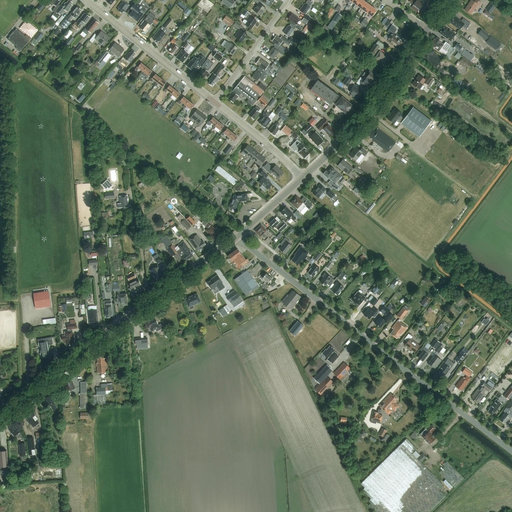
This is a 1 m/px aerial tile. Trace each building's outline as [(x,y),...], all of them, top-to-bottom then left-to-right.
[(56,11),(53,15),(57,19),(60,15),(64,10),(67,12),(71,7),(70,6),(72,3),(69,0),(66,3),(62,7),(61,5),(57,9),(56,11)] [(137,22),(143,14),(147,9),(140,4),(142,0),(137,0),(131,9),(132,10),(129,15),(137,22)] [(366,3),(362,0),(360,0),(356,5),(355,4),(353,8),(355,9),(357,6),(359,7),(358,8),(359,9),(360,8),(361,9),(366,3)] [(426,6),(417,0),(407,0),(412,3),(413,2),(414,3),(412,5),(418,10),(419,9),(422,12),(426,6)] [(481,3),(476,0),(475,0),(474,2),(471,0),(464,10),(471,15),(478,5),(479,6),(481,3)] [(123,12),(124,12),(129,5),(123,1),(118,8),(119,9),(118,10),(121,13),(123,12)] [(37,8),(41,12),(46,5),(42,2),(37,8)] [(309,7),(311,5),(306,2),(305,4),(304,4),(299,11),(305,14),(310,7),(309,7)] [(491,13),(496,6),(495,5),(491,2),(486,10),(491,13)] [(258,3),(258,4),(253,11),(260,16),(266,8),(258,3)] [(362,10),(365,12),(366,13),(371,6),(366,3),(361,9),(360,8),(359,9),(358,11),(360,13),(362,10)] [(376,10),(371,6),(366,13),(365,12),(363,15),(365,17),(367,13),(371,16),(376,10)] [(74,9),(70,14),(67,18),(66,17),(60,25),(65,29),(71,23),(69,21),(72,16),(75,19),(80,12),(80,11),(81,10),(77,7),(75,10),(74,9)] [(325,16),(329,18),(335,10),(331,7),(325,16)] [(188,8),(184,13),(188,16),(192,11),(188,8)] [(246,17),(250,13),(244,9),(241,14),(246,17)] [(83,22),(85,23),(90,17),(85,13),(80,19),(79,19),(76,23),(75,22),(72,26),(78,30),(81,26),(80,26),(83,22)] [(295,27),(300,31),(302,28),(297,24),(296,25),(295,24),(298,18),(291,13),(288,19),(292,22),(290,24),(295,27)] [(333,20),(331,22),(335,25),(336,23),(337,23),(342,16),(337,13),(332,20),(333,20)] [(59,24),(65,18),(62,16),(57,22),(59,24)] [(140,28),(145,32),(153,22),(156,25),(156,24),(153,21),(154,21),(147,16),(144,20),(145,21),(140,28)] [(222,21),(230,27),(234,21),(226,16),(222,21)] [(243,22),(244,23),(244,24),(251,29),(256,22),(249,16),(246,20),(245,19),(244,20),(243,21),(243,22)] [(463,26),(467,29),(471,24),(463,19),(462,21),(455,16),(451,23),(460,30),(463,26)] [(166,28),(172,20),(168,17),(161,25),(162,25),(165,27),(166,28)] [(364,19),(360,24),(365,28),(369,23),(364,19)] [(96,27),(96,26),(98,23),(93,20),(86,29),(85,28),(83,31),(87,34),(89,31),(91,33),(93,30),(94,30),(96,27)] [(295,27),(290,24),(289,26),(288,26),(283,33),(289,37),(294,30),(293,29),(295,27)] [(387,33),(391,36),(389,38),(385,35),(383,38),(393,45),(393,44),(398,48),(399,47),(401,45),(400,45),(401,44),(402,44),(403,42),(403,41),(398,37),(399,36),(394,33),(396,29),(392,26),(387,33)] [(445,26),(440,33),(451,41),(456,34),(445,26)] [(367,28),(365,30),(372,35),(375,30),(370,27),(368,29),(367,28)] [(20,52),(31,38),(27,35),(26,36),(16,29),(14,32),(13,31),(9,36),(10,36),(7,39),(16,47),(15,48),(20,52)] [(165,33),(160,29),(153,37),(154,38),(153,39),(157,42),(158,41),(159,42),(165,33)] [(240,29),(239,30),(234,37),(242,42),(247,35),(240,29)] [(489,35),(481,29),(478,35),(486,41),(489,35)] [(64,36),(67,39),(73,32),(70,30),(64,36)] [(39,31),(34,38),(38,42),(44,35),(39,31)] [(110,38),(101,31),(97,36),(95,34),(90,41),(92,43),(95,39),(104,46),(110,38)] [(182,40),(184,42),(190,35),(187,33),(182,40)] [(282,46),(285,43),(290,47),(293,44),(288,40),(282,36),(280,39),(276,36),(272,41),(275,43),(273,46),(274,46),(283,53),(286,49),(282,46)] [(178,39),(175,37),(170,42),(173,44),(168,51),(173,55),(176,50),(178,48),(174,45),(177,41),(178,39)] [(447,53),(448,52),(451,54),(455,49),(446,42),(444,45),(441,43),(441,42),(436,38),(435,40),(434,39),(430,43),(435,47),(434,48),(439,52),(441,48),(447,53)] [(182,62),(188,55),(191,51),(188,49),(191,46),(186,41),(182,46),(185,48),(183,50),(182,50),(176,57),(182,62)] [(226,41),(223,46),(226,49),(225,50),(232,55),(238,48),(230,43),(229,44),(226,41)] [(111,51),(110,53),(113,55),(114,53),(119,57),(124,50),(115,43),(110,50),(111,51)] [(457,43),(453,48),(458,52),(462,47),(457,43)] [(76,56),(84,47),(81,44),(80,44),(76,49),(76,50),(75,48),(74,48),(71,52),(72,53),(76,56)] [(374,54),(379,47),(374,44),(370,51),(374,54)] [(273,59),(278,52),(282,55),(283,53),(274,46),(273,48),(268,55),(273,59)] [(105,50),(95,63),(97,65),(98,66),(100,63),(103,59),(108,53),(105,50)] [(437,57),(437,56),(434,54),(432,52),(429,50),(424,57),(428,60),(432,63),(431,64),(435,67),(441,60),(437,57)] [(134,57),(134,56),(136,53),(132,51),(130,53),(129,52),(124,59),(130,63),(134,57)] [(379,51),(375,58),(380,62),(385,66),(391,59),(385,55),(379,51)] [(222,56),(223,55),(222,55),(219,52),(218,53),(217,52),(213,57),(219,62),(223,57),(222,56)] [(202,55),(201,56),(200,55),(197,59),(194,57),(187,66),(193,71),(198,64),(200,66),(205,59),(206,58),(202,55)] [(125,59),(122,57),(118,63),(124,68),(127,64),(123,61),(125,59)] [(259,69),(267,75),(272,68),(276,71),(275,72),(278,74),(281,69),(273,64),(271,67),(269,65),(260,58),(256,63),(259,66),(257,68),(258,69),(259,69)] [(462,58),(459,62),(469,69),(472,65),(462,58)] [(100,63),(98,66),(101,68),(106,62),(103,59),(100,63)] [(209,72),(209,71),(214,65),(208,60),(201,68),(202,69),(198,75),(204,79),(209,72)] [(284,66),(276,60),(275,60),(274,63),(281,68),(282,69),(284,66)] [(215,63),(210,70),(213,72),(220,63),(217,61),(216,61),(214,63),(215,63)] [(137,67),(135,69),(137,70),(139,68),(142,71),(143,72),(147,67),(141,63),(138,67),(137,67)] [(217,73),(221,68),(222,69),(224,67),(221,64),(213,73),(214,74),(210,80),(211,81),(209,83),(212,86),(215,82),(216,83),(220,78),(219,77),(220,76),(217,73)] [(142,71),(141,73),(147,78),(152,72),(147,67),(143,72),(142,71)] [(267,75),(259,69),(258,69),(257,71),(257,70),(251,77),(257,81),(259,78),(263,81),(267,75)] [(370,72),(368,75),(364,72),(362,75),(373,82),(377,77),(373,75),(375,73),(370,69),(369,71),(370,72)] [(500,83),(503,79),(493,72),(490,75),(500,83)] [(153,79),(156,82),(157,83),(161,79),(155,74),(152,78),(151,78),(149,80),(151,81),(153,79)] [(373,82),(362,75),(361,77),(364,80),(362,83),(361,82),(359,84),(364,88),(366,85),(369,88),(373,82)] [(245,76),(241,80),(232,92),(233,92),(228,99),(233,103),(238,96),(239,97),(241,93),(248,99),(246,102),(250,106),(251,105),(259,94),(260,95),(264,91),(257,86),(245,76)] [(424,83),(428,86),(433,79),(428,76),(425,79),(419,76),(413,85),(420,89),(424,83)] [(347,86),(351,80),(347,77),(343,83),(347,86)] [(451,83),(459,88),(463,83),(456,77),(451,83)] [(62,82),(58,79),(54,85),(58,88),(62,82)] [(157,83),(156,82),(155,84),(157,86),(158,84),(163,87),(166,83),(161,79),(157,83)] [(353,108),(351,107),(351,106),(341,98),(338,95),(337,94),(318,80),(311,90),(325,100),(325,101),(330,105),(333,101),(337,104),(336,104),(340,108),(339,109),(342,111),(343,110),(346,113),(347,113),(348,113),(349,113),(349,112),(351,111),(352,111),(353,110),(353,109),(353,108)] [(257,86),(264,91),(266,88),(260,83),(257,86)] [(287,84),(285,87),(293,93),(295,90),(287,84)] [(358,98),(362,92),(357,88),(354,85),(349,92),(352,93),(350,95),(353,98),(355,95),(358,98)] [(171,94),(175,90),(169,86),(166,90),(165,89),(164,91),(165,93),(167,91),(171,94)] [(180,94),(175,90),(171,94),(169,95),(171,97),(172,95),(177,98),(180,94)] [(259,94),(251,105),(252,106),(261,96),(260,95),(259,94)] [(270,99),(263,94),(257,101),(264,107),(270,99)] [(185,105),(189,101),(183,97),(180,101),(179,100),(178,102),(180,104),(181,102),(185,105)] [(173,101),(168,108),(170,110),(176,103),(173,101)] [(194,105),(189,101),(185,105),(183,107),(185,108),(186,106),(191,110),(194,105)] [(260,109),(256,107),(255,109),(254,109),(249,115),(254,119),(259,113),(258,112),(260,109)] [(283,111),(279,107),(275,113),(278,116),(282,112),(283,111)] [(402,114),(395,109),(387,119),(394,124),(397,120),(401,123),(419,137),(431,121),(413,107),(404,119),(400,116),(402,114)] [(195,122),(202,114),(197,110),(190,119),(192,121),(193,120),(195,122)] [(259,122),(262,125),(265,127),(269,123),(270,123),(272,120),(271,120),(274,117),(270,114),(267,112),(265,115),(264,114),(262,117),(263,117),(259,122)] [(289,118),(282,112),(278,116),(285,122),(289,118)] [(202,114),(195,122),(198,124),(197,125),(200,127),(207,118),(202,114)] [(176,118),(173,122),(179,127),(182,123),(176,118)] [(211,123),(214,125),(215,126),(218,122),(213,118),(209,122),(209,121),(207,124),(209,126),(211,123)] [(335,131),(328,124),(329,123),(325,119),(316,127),(320,131),(322,129),(325,133),(326,133),(330,136),(335,131)] [(215,126),(214,125),(212,127),(214,129),(216,127),(220,130),(224,126),(218,122),(215,126)] [(277,127),(279,124),(277,122),(274,125),(269,131),(274,135),(279,129),(277,127)] [(186,132),(189,128),(184,123),(180,128),(186,132)] [(371,140),(376,143),(388,153),(396,143),(378,128),(375,132),(372,128),(367,135),(372,139),(371,140)] [(225,134),(228,137),(229,137),(232,133),(227,129),(223,133),(223,132),(221,134),(223,136),(225,134)] [(323,142),(322,140),(322,139),(316,132),(310,138),(317,146),(322,142),(323,142)] [(229,137),(228,137),(226,139),(228,140),(230,138),(234,142),(238,137),(232,133),(229,137)] [(306,150),(306,149),(299,142),(296,146),(294,145),(293,147),(293,148),(294,150),(296,150),(299,153),(298,153),(301,156),(301,155),(304,158),(305,157),(306,158),(308,156),(307,155),(309,153),(306,150)] [(227,155),(233,148),(229,145),(223,153),(227,155)] [(247,155),(252,149),(248,145),(242,152),(247,155)] [(362,154),(365,157),(368,153),(363,149),(361,151),(356,147),(349,155),(357,161),(362,154)] [(257,152),(252,149),(247,155),(251,159),(257,152)] [(261,156),(257,152),(251,159),(256,163),(261,156)] [(266,159),(261,156),(256,163),(260,166),(266,159)] [(343,160),(338,166),(346,174),(346,173),(348,175),(353,169),(343,160)] [(272,172),(278,178),(283,173),(276,165),(273,168),(270,166),(266,170),(271,174),(272,172)] [(238,181),(218,166),(215,170),(234,185),(238,181)] [(331,167),(328,171),(327,172),(326,171),(323,174),(328,178),(329,178),(335,183),(337,181),(342,185),(345,180),(335,171),(331,167)] [(263,177),(258,182),(261,186),(262,185),(267,190),(272,184),(265,178),(268,175),(263,170),(259,174),(263,177)] [(212,183),(216,178),(210,174),(206,179),(212,183)] [(238,191),(245,183),(240,179),(233,187),(238,191)] [(112,187),(108,183),(104,187),(108,191),(112,187)] [(326,194),(331,198),(334,195),(334,194),(330,190),(328,192),(325,190),(326,190),(320,185),(312,193),(318,198),(324,192),(326,194)] [(208,201),(198,193),(197,195),(207,202),(208,201)] [(235,210),(238,202),(248,200),(247,194),(234,196),(229,208),(235,210)] [(127,195),(119,196),(120,203),(117,204),(118,208),(127,207),(127,205),(128,205),(128,201),(127,202),(127,199),(128,199),(127,195)] [(312,206),(307,201),(304,204),(302,203),(297,198),(291,203),(297,208),(296,209),(300,213),(306,207),(309,210),(311,208),(312,207),(312,206)] [(374,205),(373,204),(366,212),(367,214),(374,205)] [(290,218),(293,221),(296,218),(293,215),(286,207),(280,213),(288,220),(290,218)] [(208,218),(204,223),(208,227),(206,230),(211,235),(210,237),(213,239),(217,235),(218,236),(221,233),(216,229),(210,225),(213,222),(208,218)] [(185,219),(181,222),(187,230),(191,227),(185,219)] [(276,226),(277,227),(276,228),(280,232),(287,226),(281,220),(278,223),(274,219),(269,225),(273,229),(276,226)] [(203,225),(198,220),(194,225),(198,229),(203,225)] [(267,231),(261,225),(255,231),(260,237),(267,231)] [(305,243),(311,235),(310,235),(311,234),(308,232),(301,240),(305,243)] [(197,234),(189,240),(194,248),(197,251),(198,250),(199,251),(203,248),(202,247),(205,245),(203,241),(202,242),(197,234)] [(184,253),(179,245),(176,247),(167,235),(161,240),(167,249),(166,249),(172,257),(174,256),(179,263),(183,260),(184,262),(189,259),(184,253)] [(291,246),(288,243),(290,241),(285,237),(281,243),(284,244),(280,250),(285,254),(291,246)] [(184,253),(189,259),(193,256),(190,251),(184,241),(179,245),(184,253)] [(298,265),(301,260),(302,261),(308,252),(301,247),(294,255),(295,256),(292,260),(298,265)] [(227,256),(238,270),(242,266),(249,261),(247,259),(246,260),(237,249),(235,249),(232,251),(232,253),(227,256)] [(312,258),(316,261),(321,255),(317,252),(312,258)] [(361,263),(365,259),(364,259),(366,257),(363,254),(362,256),(361,256),(358,260),(361,263)] [(309,262),(312,265),(310,267),(312,268),(308,273),(313,276),(320,268),(314,264),(316,261),(312,258),(309,262)] [(164,275),(161,270),(157,266),(150,271),(153,275),(154,275),(157,280),(164,275)] [(247,270),(234,280),(246,296),(259,287),(247,270)] [(129,281),(136,277),(133,273),(132,273),(131,271),(126,274),(127,276),(126,276),(129,281)] [(342,271),(337,278),(341,280),(345,274),(342,271)] [(325,286),(327,283),(329,285),(334,279),(325,273),(322,276),(324,277),(320,282),(325,286)] [(262,278),(269,283),(272,278),(266,274),(262,278)] [(222,282),(217,275),(213,278),(213,279),(207,283),(212,290),(217,286),(220,291),(225,287),(222,283),(222,282)] [(140,285),(138,280),(129,284),(131,289),(134,297),(141,293),(138,286),(140,285)] [(118,295),(120,295),(119,285),(118,285),(118,282),(112,282),(113,292),(117,291),(118,295)] [(337,295),(344,287),(337,282),(331,290),(337,295)] [(374,284),(370,291),(375,294),(376,293),(380,288),(379,287),(374,284)] [(235,290),(226,296),(234,308),(243,302),(235,290)] [(366,297),(361,293),(362,292),(362,291),(360,290),(359,290),(358,292),(357,291),(354,296),(353,296),(351,299),(354,302),(356,303),(355,305),(358,307),(366,297)] [(48,291),(33,293),(35,309),(51,306),(48,291)] [(300,296),(297,293),(293,291),(289,296),(288,295),(282,302),(287,306),(292,310),(296,304),(295,303),(298,300),(297,300),(300,296)] [(120,295),(118,295),(118,299),(117,299),(117,304),(119,303),(119,307),(123,307),(123,305),(127,305),(126,294),(120,295)] [(189,307),(190,310),(194,308),(193,305),(201,302),(197,294),(185,299),(189,307)] [(373,297),(369,302),(374,306),(378,301),(373,297)] [(425,308),(430,301),(425,297),(420,304),(425,308)] [(112,316),(111,305),(111,301),(104,301),(104,306),(105,316),(106,316),(106,318),(110,317),(110,316),(112,316)] [(385,306),(380,312),(385,316),(390,310),(385,306)] [(400,319),(398,321),(392,328),(394,329),(390,334),(397,339),(400,334),(401,335),(403,333),(407,328),(400,322),(401,320),(402,320),(408,311),(403,307),(397,316),(400,319)] [(369,308),(364,315),(369,319),(372,316),(374,318),(379,312),(374,308),(373,311),(369,308)] [(97,316),(97,313),(96,309),(88,310),(89,324),(91,324),(91,326),(97,325),(96,323),(98,323),(98,321),(98,320),(98,316),(97,316)] [(385,322),(388,324),(393,316),(390,313),(387,318),(385,317),(384,319),(380,316),(375,323),(380,328),(385,322)] [(163,328),(161,324),(158,325),(155,319),(150,322),(149,320),(145,322),(148,328),(149,327),(152,331),(156,329),(157,331),(163,328)] [(76,324),(75,324),(75,320),(70,320),(70,324),(67,324),(68,332),(64,332),(65,336),(62,336),(62,341),(65,341),(65,344),(67,344),(67,346),(73,345),(72,343),(74,343),(73,331),(72,331),(72,329),(77,329),(76,324)] [(295,336),(303,325),(297,321),(289,331),(295,336)] [(414,352),(420,345),(411,338),(413,336),(409,334),(405,339),(408,341),(405,345),(414,352)] [(47,338),(37,339),(38,343),(39,347),(39,346),(41,353),(40,353),(40,358),(50,356),(48,345),(47,338)] [(440,342),(435,339),(430,346),(435,349),(440,342)] [(439,353),(443,348),(444,347),(439,343),(434,350),(439,353)] [(327,359),(332,364),(339,356),(334,351),(335,350),(330,346),(326,350),(326,349),(322,353),(328,358),(327,359)] [(423,361),(429,352),(428,351),(429,350),(424,347),(421,351),(423,352),(418,358),(423,361)] [(459,364),(467,354),(462,350),(454,360),(459,364)] [(434,368),(441,360),(435,355),(428,363),(434,368)] [(97,363),(98,373),(107,373),(106,358),(103,358),(103,357),(98,357),(99,359),(97,359),(97,363)] [(448,359),(439,371),(440,372),(439,373),(443,376),(444,375),(445,376),(454,363),(448,359)] [(350,368),(344,363),(334,374),(340,380),(347,373),(346,372),(350,368)] [(313,379),(319,385),(333,370),(327,365),(313,379)] [(462,391),(468,382),(474,375),(472,373),(472,372),(466,367),(462,371),(467,375),(464,379),(462,377),(455,386),(462,391)] [(322,394),(333,382),(330,379),(327,376),(315,390),(320,395),(321,395),(322,394)] [(75,388),(73,383),(72,383),(70,378),(63,381),(65,386),(64,386),(67,392),(75,388)] [(489,392),(492,387),(487,384),(485,382),(482,386),(481,386),(478,390),(478,389),(472,397),(473,398),(472,399),(476,402),(477,401),(479,402),(484,394),(482,392),(484,388),(489,392)] [(101,384),(101,387),(96,388),(97,395),(106,394),(106,391),(108,391),(107,384),(101,384)] [(511,395),(511,387),(510,387),(503,396),(508,400),(509,400),(510,398),(511,395)] [(396,402),(397,401),(396,400),(397,399),(391,393),(379,406),(381,407),(378,409),(378,413),(373,412),(371,419),(381,422),(382,416),(379,415),(380,411),(382,409),(387,413),(390,409),(391,410),(392,409),(395,411),(400,406),(396,402)] [(57,409),(53,400),(52,401),(50,395),(46,397),(48,403),(47,403),(49,407),(51,406),(53,410),(57,409)] [(492,414),(494,412),(494,413),(502,403),(497,399),(490,408),(488,411),(492,414)] [(511,412),(511,409),(511,399),(503,411),(505,412),(499,420),(504,424),(510,416),(511,417),(511,412)] [(39,423),(36,420),(38,419),(31,411),(25,416),(29,421),(28,421),(30,425),(31,424),(33,427),(39,423)] [(429,425),(420,434),(429,444),(436,437),(432,434),(435,431),(434,430),(435,428),(432,425),(431,426),(429,425)] [(23,436),(15,426),(13,427),(12,427),(9,430),(12,433),(14,437),(16,435),(19,439),(23,436)] [(382,427),(378,436),(381,437),(380,440),(385,443),(389,435),(385,433),(387,430),(382,427)] [(414,440),(419,435),(415,431),(409,436),(414,440)] [(357,435),(354,440),(361,443),(363,438),(357,435)] [(402,443),(412,453),(415,450),(416,449),(406,439),(402,443)] [(402,443),(361,484),(365,488),(362,490),(371,499),(368,501),(371,503),(368,505),(375,511),(374,511),(429,511),(464,478),(443,457),(429,471),(421,462),(412,453),(402,443)] [(412,453),(421,462),(426,457),(422,453),(420,455),(415,450),(412,453)]
